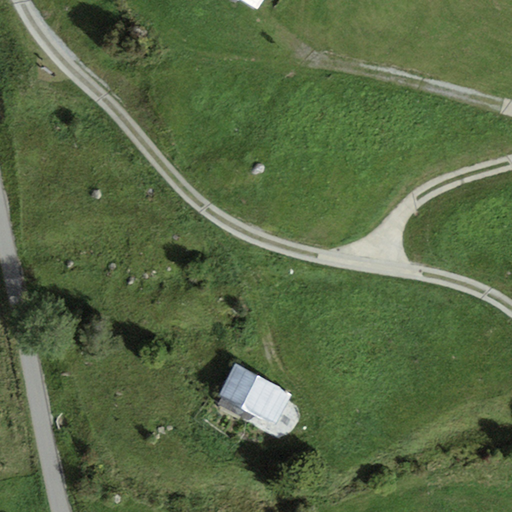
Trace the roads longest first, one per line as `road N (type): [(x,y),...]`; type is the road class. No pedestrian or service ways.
road 1 (track): [(511,306),(440,276),(276,244),(195,197),(52,46),(24,0)]
road 2 (unclassified): [(0,230),(59,511)]
road 3 (track): [(272,30),(314,55),(511,113)]
road 4 (track): [(364,261),(422,193),(511,161)]
